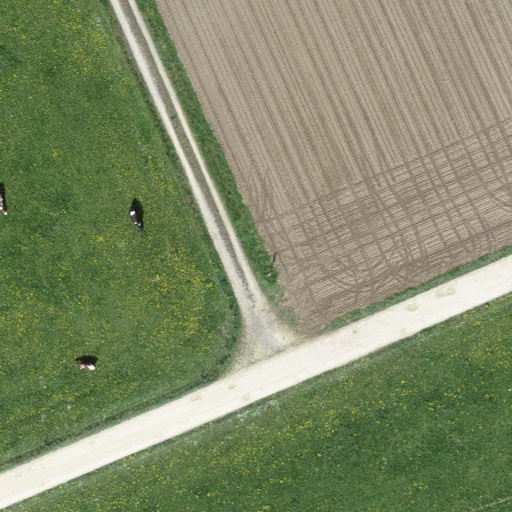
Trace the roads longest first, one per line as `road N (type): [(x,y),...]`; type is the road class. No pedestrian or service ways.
road 1 (track): [(511,265),(0,482)]
road 2 (track): [(115,0),(272,363)]
